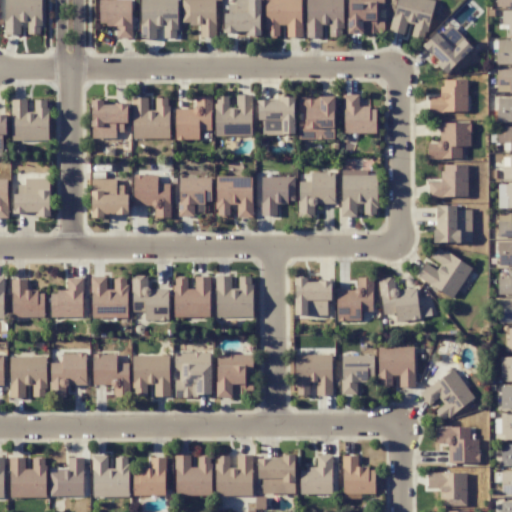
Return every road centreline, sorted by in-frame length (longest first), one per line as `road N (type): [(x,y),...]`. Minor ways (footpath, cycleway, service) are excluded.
road 1 (residential): [(401,427),(0,425)]
road 2 (residential): [(0,248),(399,243)]
road 3 (residential): [(398,65),(0,65)]
road 4 (residential): [(272,246),(273,426)]
road 5 (residential): [(399,243),(398,65)]
road 6 (residential): [(72,248),(70,80)]
